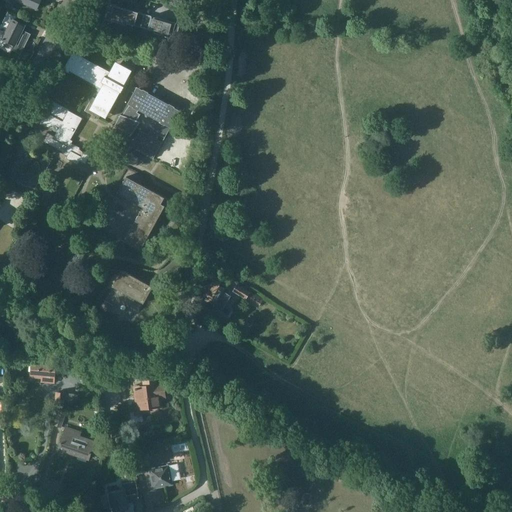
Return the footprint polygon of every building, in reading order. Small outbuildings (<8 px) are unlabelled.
[(15,0),(37,9),(41,0),(15,0)] [(145,14),(114,5),(112,12),(110,12),(108,11),(106,16),(106,19),(127,25),(128,24),(141,27),(145,14)] [(180,24),(151,16),(148,29),(155,31),(154,33),(172,38),(174,31),(178,32),(180,24)] [(21,54),(31,34),(19,29),(22,24),(12,20),(3,40),(14,45),(12,49),(21,54)] [(117,63),(111,72),(85,58),(79,55),(74,52),(64,68),(79,77),(101,89),(96,98),(93,97),(86,111),(99,119),(101,116),(106,119),(120,93),(121,93),(125,87),(124,86),(132,71),(117,63)] [(116,125),(118,126),(117,129),(116,131),(116,134),(115,135),(115,138),(126,141),(129,134),(130,135),(138,122),(136,122),(141,114),(140,114),(138,113),(138,111),(139,110),(154,118),(152,121),(155,123),(149,135),(140,131),(133,145),(141,149),(140,152),(153,159),(171,127),(180,110),(148,93),(149,92),(143,89),(143,90),(137,87),(128,104),(129,105),(126,110),(123,116),(122,116),(121,116),(121,115),(115,126),(116,125)] [(48,99),(35,121),(57,133),(55,137),(48,133),(44,142),(64,153),(65,151),(69,153),(66,158),(78,165),(80,161),(85,164),(90,156),(84,153),(83,155),(78,152),(81,148),(72,144),(74,141),(71,140),(83,119),(48,99)] [(49,163),(25,149),(10,177),(21,183),(22,181),(26,184),(25,185),(35,190),(49,163)] [(168,200),(126,177),(116,195),(117,196),(132,204),(133,202),(143,207),(133,225),(131,224),(123,239),(122,239),(122,240),(141,250),(168,200)] [(48,186),(55,189),(59,183),(52,179),(48,186)] [(99,227),(107,232),(115,218),(106,214),(99,227)] [(143,303),(143,304),(153,287),(121,270),(112,286),(113,287),(123,292),(121,294),(134,301),(135,299),(143,303)] [(220,312),(224,306),(230,296),(222,291),(224,289),(215,283),(210,291),(210,290),(205,297),(206,297),(204,301),(211,305),(211,306),(220,312)] [(248,300),(252,294),(237,284),(233,291),(248,300)] [(113,305),(104,301),(101,307),(109,312),(113,305)] [(42,379),(46,380),(46,382),(48,382),(47,383),(52,384),(53,382),(54,382),(56,364),(32,362),(31,375),(42,376),(42,379)] [(146,387),(135,388),(138,408),(160,406),(159,396),(164,396),(163,385),(155,386),(155,380),(145,381),(146,387)] [(56,392),(55,405),(65,406),(66,393),(56,392)] [(65,414),(59,412),(54,425),(61,427),(65,414)] [(76,431),(66,428),(59,449),(61,450),(60,455),(67,457),(69,453),(88,459),(94,442),(75,435),(76,431)] [(181,452),(189,450),(187,442),(179,444),(181,452)] [(143,458),(134,459),(137,473),(146,471),(143,458)] [(169,465),(149,469),(153,489),(173,485),(169,465)] [(128,502),(134,500),(134,498),(132,497),(131,495),(139,493),(136,481),(121,484),(123,490),(110,492),(113,509),(107,510),(107,511),(121,511),(121,510),(129,508),(128,502)]
